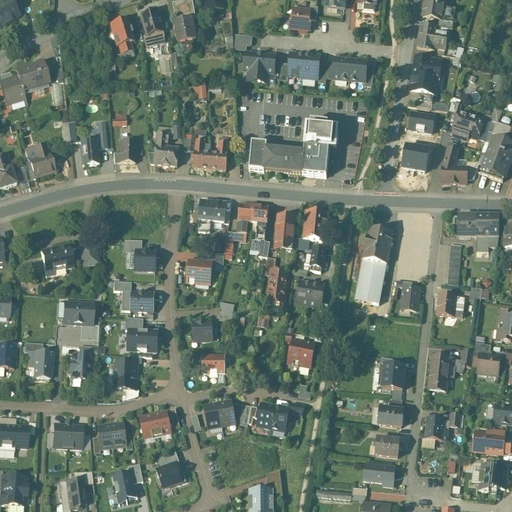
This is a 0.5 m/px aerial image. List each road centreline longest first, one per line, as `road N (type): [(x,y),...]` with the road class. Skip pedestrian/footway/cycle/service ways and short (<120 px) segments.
road 1 (residential): [(438,202),(408,496),(510,510),(511,499)]
road 2 (residential): [(176,185),(167,292),(178,394)]
road 3 (tertiary): [(385,201),(176,185)]
road 4 (residential): [(385,201),(415,0)]
road 5 (residential): [(178,394),(107,413),(0,406)]
road 6 (tertiary): [(176,185),(88,188),(0,211)]
road 7 (residential): [(178,394),(209,497),(195,511)]
